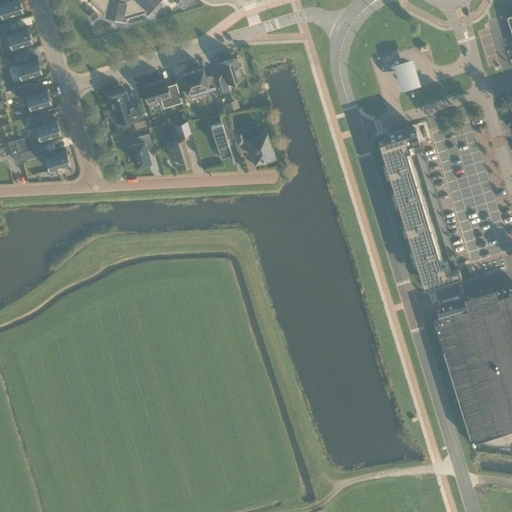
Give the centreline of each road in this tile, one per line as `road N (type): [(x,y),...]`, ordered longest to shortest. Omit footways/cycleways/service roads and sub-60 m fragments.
road 1 (unclassified): [(348,28),(309,14),(64,88)]
road 2 (tertiary): [(409,304),(473,511)]
road 3 (tertiary): [(356,132),(409,304)]
road 4 (residential): [(94,188),(273,177)]
road 5 (unclassified): [(483,93),(356,132)]
